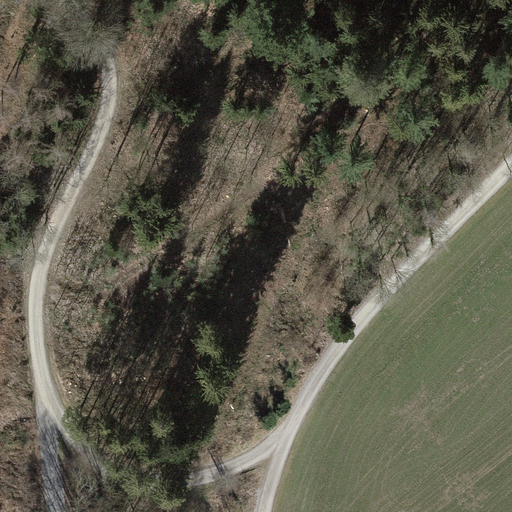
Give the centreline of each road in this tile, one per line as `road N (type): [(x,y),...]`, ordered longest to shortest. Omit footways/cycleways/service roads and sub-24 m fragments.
road 1 (track): [(511,168),(388,291),(325,369),(281,449),(263,511)]
road 2 (track): [(63,0),(99,41),(109,93),(38,274),(43,391)]
road 3 (track): [(43,391),(92,456),(177,493),(200,511)]
road 4 (track): [(160,485),(210,475),(288,434)]
road 5 (track): [(57,511),(43,391)]
